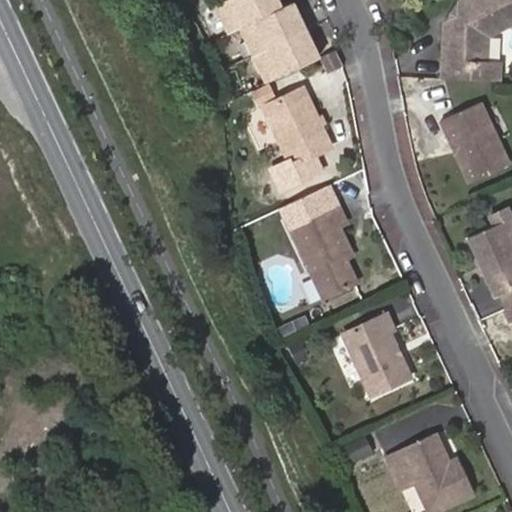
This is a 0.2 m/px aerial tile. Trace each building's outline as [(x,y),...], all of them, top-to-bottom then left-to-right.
[(226,39),(241,32),(278,13),(272,0),(234,0),(212,11),(226,39)] [(447,25),(444,74),(503,79),(504,64),(487,63),(489,39),(511,26),(511,0),(466,0),(463,2),(466,16),(460,25),(447,25)] [(254,58),(304,35),(291,7),(278,13),(241,32),(254,58)] [(266,82),(316,58),(304,35),(254,58),(266,82)] [(332,50),(316,58),(325,73),(340,65),(332,50)] [(262,109),(290,165),(328,146),(301,89),(262,109)] [(440,121),(465,181),(505,165),(480,105),(440,121)] [(259,110),(246,117),(261,147),(274,140),(259,110)] [(344,256),(350,253),(338,228),(345,225),(338,210),(292,233),(324,302),(358,286),(348,264),(344,256)] [(497,291),(504,306),(511,302),(511,221),(510,216),(466,236),(479,264),(484,261),(487,269),(482,271),(492,293),(497,291)] [(354,261),(350,253),(344,256),(348,264),(354,261)] [(479,264),(482,271),(487,269),(484,261),(479,264)] [(409,377),(390,336),(394,334),(387,318),(344,339),(371,396),(409,377)] [(304,348),(300,338),(288,345),(292,353),(304,348)] [(297,364),(308,357),(304,348),(292,353),(297,364)] [(347,464),(372,453),(364,435),(339,446),(347,464)] [(413,482),(427,511),(429,511),(470,493),(454,461),(448,464),(435,436),(386,459),(400,488),(413,482)]
